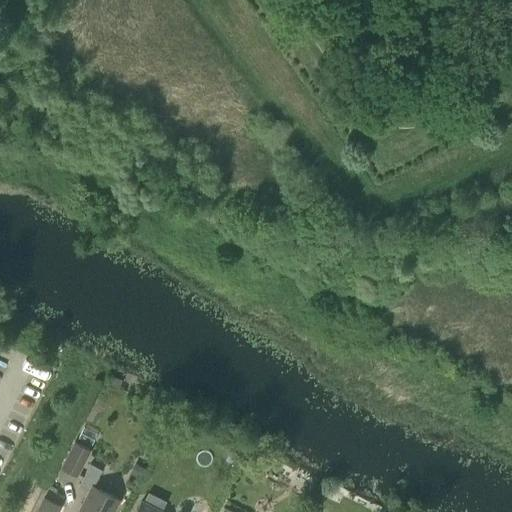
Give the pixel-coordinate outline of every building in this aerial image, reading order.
[(89,450),(75,442),(61,468),(75,475),(89,450)] [(90,491),(79,511),(113,511),(120,500),(94,486),(102,470),(91,464),(87,471),(84,477),(80,485),(90,491)] [(139,479),(144,469),(136,465),(131,475),(139,479)] [(56,511),(60,505),(45,498),(37,511),(56,511)] [(136,511),(160,511),(141,502),(136,511)] [(242,511),(226,503),(221,511),(242,511)]
